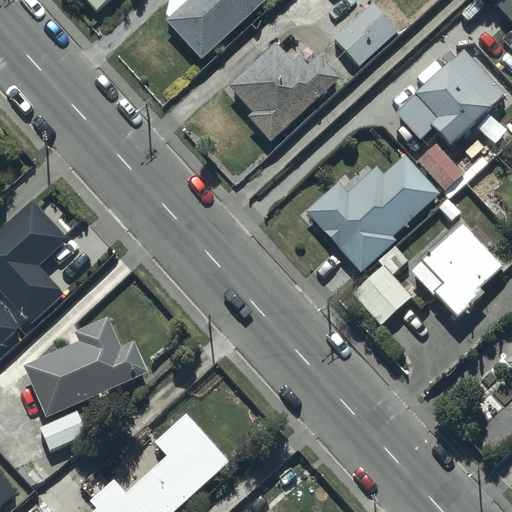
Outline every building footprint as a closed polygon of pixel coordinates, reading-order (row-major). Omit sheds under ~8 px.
[(78,0),(97,20),(119,0),(78,0)] [(270,9),(261,0),(179,0),(171,7),(166,23),(170,28),(166,32),(202,69),(270,9)] [(511,0),(491,0),(511,22),(511,0)] [(398,40),(373,12),(335,46),(360,74),(398,40)] [(277,52),(230,96),(253,121),(248,126),(271,151),(340,88),(320,66),(309,76),(301,68),(296,72),(277,52)] [(506,105),(464,61),(396,122),(420,150),(432,139),(450,158),(506,105)] [(436,151),(417,168),(446,200),(465,182),(436,151)] [(340,191),(307,220),(360,281),(366,276),(373,285),(353,302),(382,335),(413,308),(393,284),(409,270),(394,253),(397,250),(393,246),(442,204),(407,165),(385,184),(378,176),(349,201),(340,191)] [(503,277),(461,232),(420,271),(422,273),(412,283),(457,331),(484,306),(479,300),(503,277)] [(511,243),(508,239),(491,255),(509,274),(511,270),(511,243)] [(0,352),(53,304),(26,275),(4,296),(0,292),(0,352)] [(81,351),(24,377),(47,428),(146,383),(133,353),(123,357),(109,326),(76,341),(81,351)] [(77,422),(39,438),(49,460),(87,444),(77,422)] [(185,511),(229,472),(186,425),(154,454),(168,468),(125,507),(111,492),(89,511),(185,511)] [(0,511),(6,511),(19,501),(0,480),(0,511)] [(64,511),(45,491),(22,511),(64,511)]
